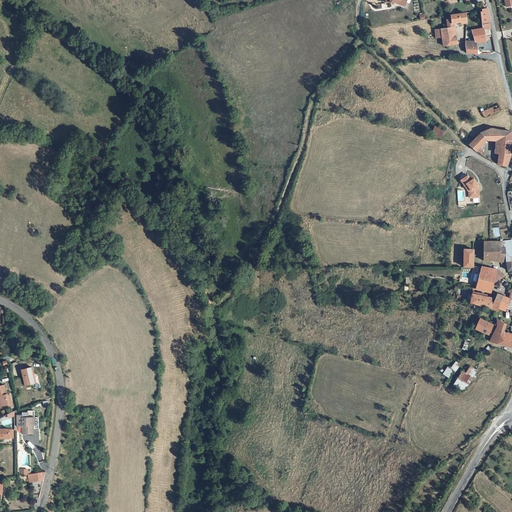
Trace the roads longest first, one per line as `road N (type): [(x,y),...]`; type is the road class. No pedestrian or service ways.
road 1 (track): [(0,137),(55,140),(104,167),(179,239),(217,303),(267,241),(316,97),(364,40)]
road 2 (unclassified): [(36,511),(60,380),(42,334),(0,301)]
road 3 (track): [(503,175),(461,145),(364,40)]
